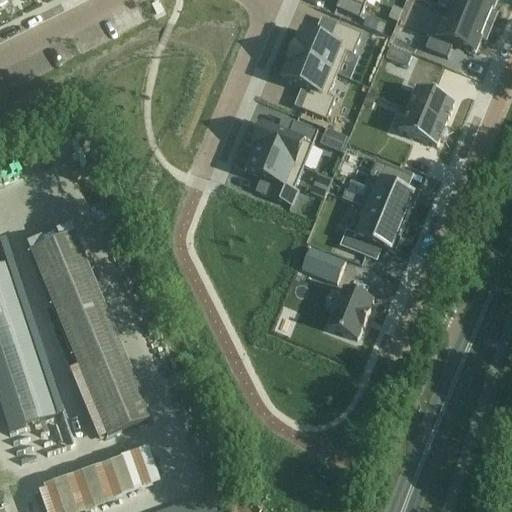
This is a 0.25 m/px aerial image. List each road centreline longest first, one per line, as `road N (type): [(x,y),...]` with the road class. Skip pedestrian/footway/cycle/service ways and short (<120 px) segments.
road 1 (residential): [(511,72),(412,312),(471,335)]
road 2 (residential): [(185,253),(184,213),(270,0)]
road 3 (secondary): [(403,511),(471,335)]
road 4 (residential): [(0,55),(110,0)]
